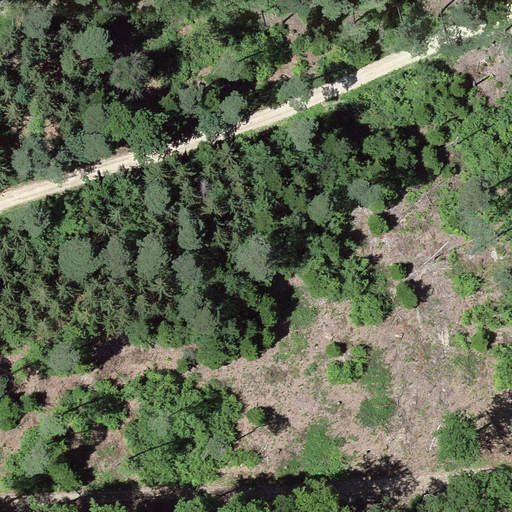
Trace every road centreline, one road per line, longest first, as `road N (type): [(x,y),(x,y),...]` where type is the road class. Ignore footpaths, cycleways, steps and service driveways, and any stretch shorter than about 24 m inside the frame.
road 1 (track): [(0,222),(413,58),(511,2)]
road 2 (track): [(511,470),(0,499)]
